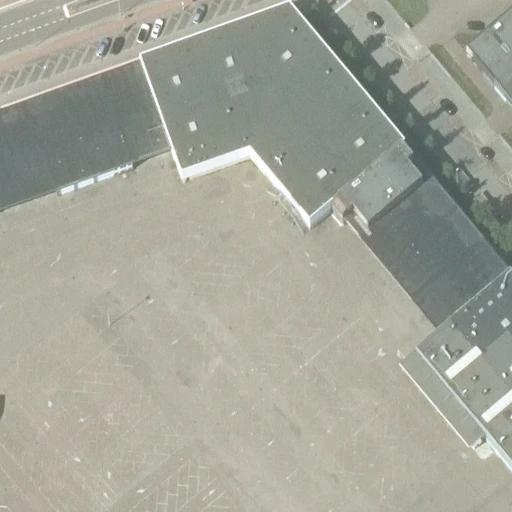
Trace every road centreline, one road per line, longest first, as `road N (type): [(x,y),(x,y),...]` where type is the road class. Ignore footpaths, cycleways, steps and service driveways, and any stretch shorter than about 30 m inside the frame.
road 1 (unclassified): [(511,213),(339,0)]
road 2 (secondary): [(0,47),(132,0)]
